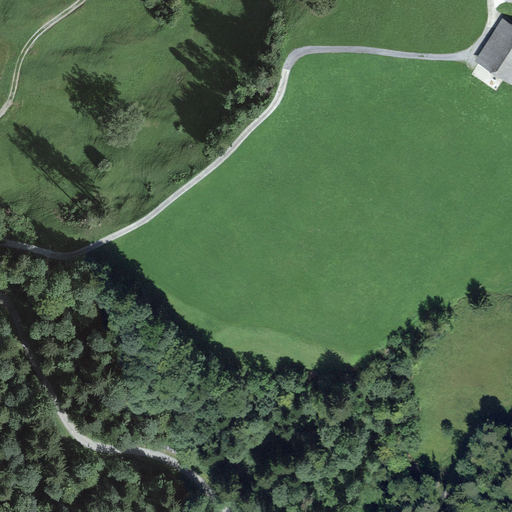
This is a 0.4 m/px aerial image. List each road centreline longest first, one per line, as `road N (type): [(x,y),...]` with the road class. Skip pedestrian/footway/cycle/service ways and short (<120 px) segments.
road 1 (track): [(0,241),(70,255),(145,220),(269,111),(294,54),(324,48),(464,55),(486,33),(490,0)]
road 2 (track): [(228,511),(194,474),(155,453),(80,438),(0,295)]
road 3 (track): [(0,114),(32,38),(81,0)]
